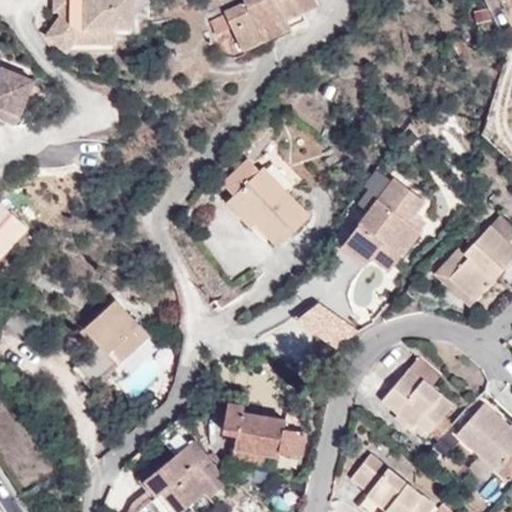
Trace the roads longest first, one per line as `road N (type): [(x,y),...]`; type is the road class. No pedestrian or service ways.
road 1 (residential): [(96,511),(109,466),(168,411),(193,344),(191,294),(167,226),(169,206),(265,79),(324,42),(349,0)]
road 2 (residential): [(316,511),(338,396),(358,357),(381,337),(416,329),(477,334),(511,314)]
